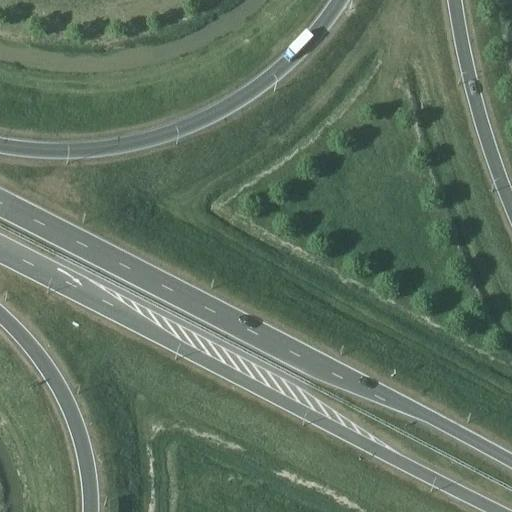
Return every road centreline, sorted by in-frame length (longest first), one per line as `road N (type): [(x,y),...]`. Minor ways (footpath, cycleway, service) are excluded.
road 1 (trunk): [(511,469),(0,197)]
road 2 (trunk): [(0,252),(504,511)]
road 3 (trunk): [(339,0),(268,81),(195,122),(122,149),(29,153),(0,143)]
road 4 (trunk): [(511,215),(471,92),(455,0)]
road 5 (trunk): [(0,322),(52,375),(84,446),(89,511)]
